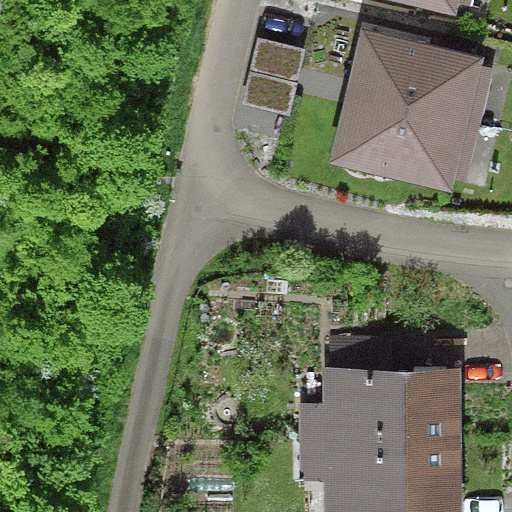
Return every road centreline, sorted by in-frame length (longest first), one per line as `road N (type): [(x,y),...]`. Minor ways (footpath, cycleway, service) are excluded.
road 1 (residential): [(198,199),(131,511)]
road 2 (residential): [(511,258),(417,247),(198,199)]
road 3 (residential): [(198,199),(244,0)]
